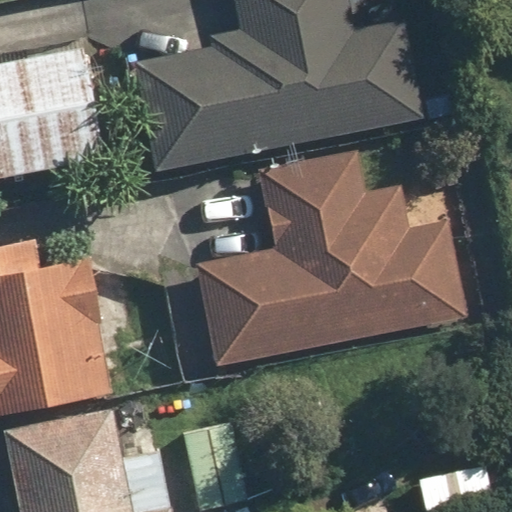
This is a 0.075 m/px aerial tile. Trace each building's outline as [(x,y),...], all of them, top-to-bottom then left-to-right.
[(120,64),(143,173),(418,117),(399,20),(343,31),(336,0),(225,0),(234,41),(120,64)] [(0,64),(0,173),(91,156),(71,51),(0,64)] [(211,367),(456,312),(436,222),(400,230),(391,188),(354,196),(345,156),(257,176),(274,252),(190,271),(211,367)] [(0,414),(104,395),(79,261),(30,269),(26,244),(0,248),(0,414)] [(153,511),(142,449),(102,456),(95,415),(0,432),(0,479),(5,511),(153,511)] [(224,424),(171,435),(186,511),(194,511),(240,503),(224,424)] [(488,511),(481,468),(411,479),(416,511),(488,511)]
